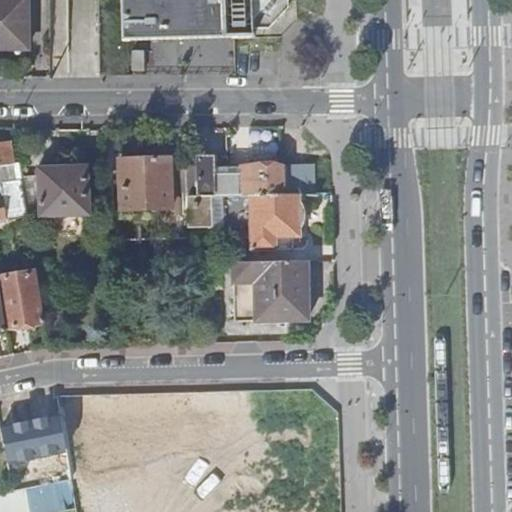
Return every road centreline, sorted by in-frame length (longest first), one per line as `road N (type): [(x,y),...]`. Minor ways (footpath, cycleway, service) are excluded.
road 1 (primary): [(489,511),(479,228),(486,94)]
road 2 (residential): [(404,363),(0,378)]
road 3 (residential): [(0,101),(389,98)]
road 4 (primary): [(389,98),(404,363)]
road 5 (primary): [(404,363),(407,511)]
